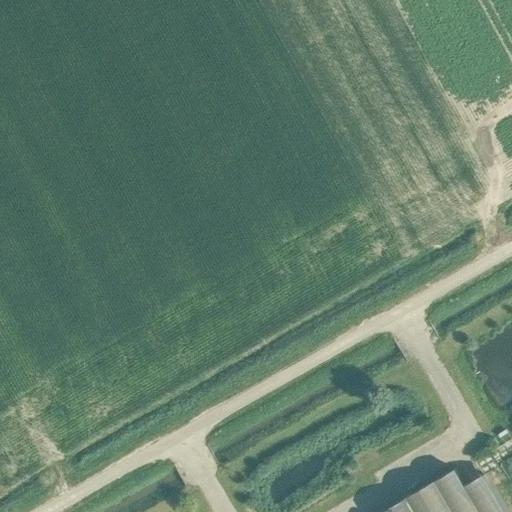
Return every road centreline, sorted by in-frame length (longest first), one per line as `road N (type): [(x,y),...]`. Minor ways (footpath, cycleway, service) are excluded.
road 1 (unclassified): [(65,511),(511,255)]
road 2 (unknown): [(352,511),(429,467),(468,421),(405,316)]
